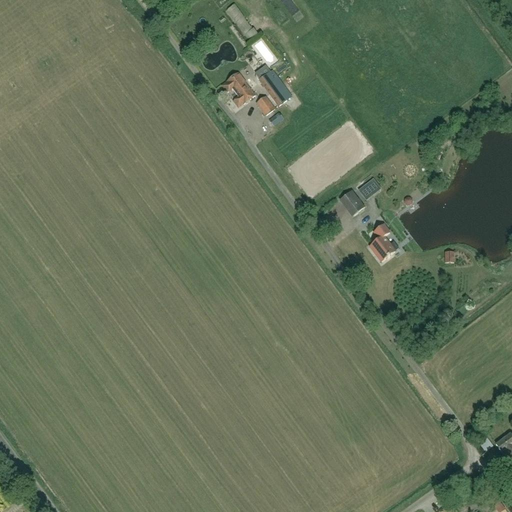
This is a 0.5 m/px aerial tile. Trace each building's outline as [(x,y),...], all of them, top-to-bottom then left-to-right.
[(254,42),(269,64),(278,58),(262,36),(254,42)] [(260,81),(279,108),(290,99),(271,73),(260,81)] [(239,74),(225,84),(223,86),(229,94),(233,91),(239,98),(233,103),(238,110),(256,97),(239,74)] [(257,104),(266,117),(275,110),(266,98),(257,104)] [(279,112),(272,117),(275,122),(282,117),(279,112)] [(352,192),(341,200),(354,217),(365,208),(352,192)] [(399,250),(394,243),(390,246),(384,238),(390,234),(384,226),(374,234),(380,241),(370,248),(382,263),(387,259),(388,260),(390,258),(389,257),(395,253),(399,250)] [(445,255),(445,264),(454,263),(454,255),(445,255)] [(511,436),(511,435),(496,445),(511,467),(511,436)] [(485,449),(492,444),(488,438),(481,442),(485,449)]
